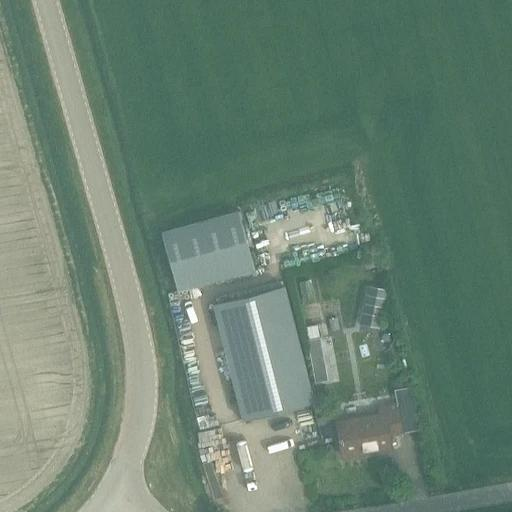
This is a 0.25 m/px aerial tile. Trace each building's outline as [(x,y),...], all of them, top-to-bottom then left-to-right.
[(293,214),(295,220),(304,217),(295,187),(274,194),(281,218),(293,214)] [(238,212),(161,233),(177,291),(254,270),(238,212)] [(367,285),(363,303),(386,307),(388,293),(389,288),(387,288),(367,285)] [(280,286),(214,303),(244,420),(310,403),(280,286)] [(320,337),(307,340),(309,352),(322,350),(320,337)] [(380,417),(337,423),(340,440),(339,440),(340,446),(341,446),(342,456),(391,448),(389,437),(402,435),(397,405),(379,407),(380,417)]
